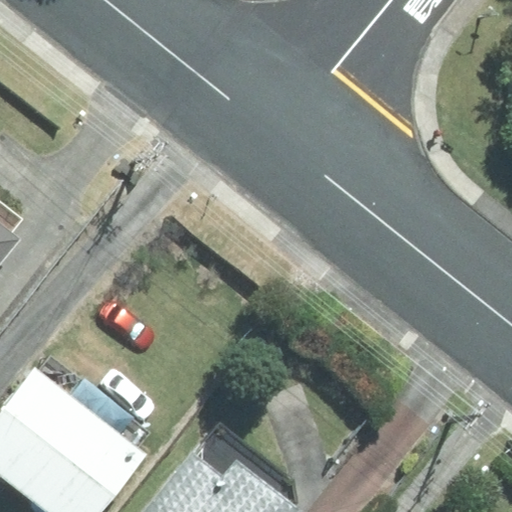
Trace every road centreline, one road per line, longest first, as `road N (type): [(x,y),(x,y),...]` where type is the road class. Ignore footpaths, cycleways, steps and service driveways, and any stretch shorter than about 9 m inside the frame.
road 1 (secondary): [(511,323),(273,135)]
road 2 (secondary): [(273,135),(103,0)]
road 3 (residential): [(383,0),(273,135)]
